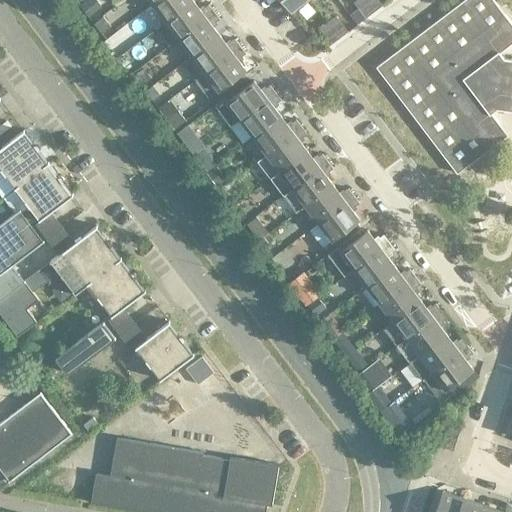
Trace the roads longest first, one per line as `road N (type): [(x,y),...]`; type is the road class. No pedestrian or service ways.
road 1 (residential): [(328,511),(330,456),(0,17)]
road 2 (residential): [(511,358),(300,80)]
road 3 (residential): [(511,482),(472,469),(511,358)]
road 4 (residential): [(300,80),(406,0)]
